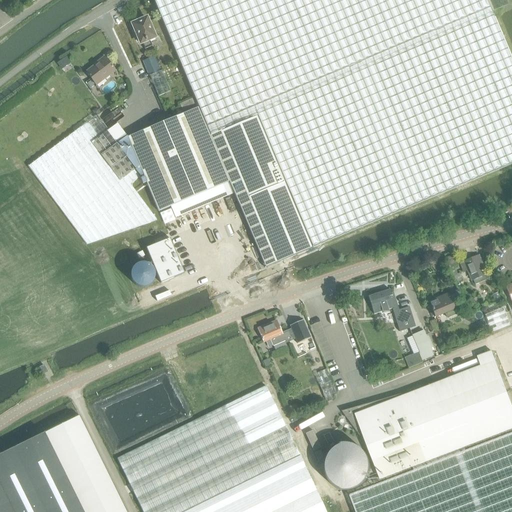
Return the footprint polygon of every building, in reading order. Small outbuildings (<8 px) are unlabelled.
[(159,0),(154,3),(179,63),(198,108),(209,136),(229,182),(234,193),(264,264),(266,268),(511,165),(511,59),(494,16),(487,0),(159,0)] [(507,0),(489,0),(494,11),(509,4),(507,0)] [(148,41),(155,38),(146,18),(145,19),(144,16),(137,19),(138,21),(132,24),(138,39),(136,40),(138,43),(140,42),(140,44),(142,43),(144,49),(151,47),(148,41)] [(68,56),(57,64),(61,70),(71,64),(68,60),(70,58),(68,56)] [(155,57),(143,61),(158,97),(170,92),(161,71),(161,70),(155,57)] [(96,86),(115,72),(104,58),(97,63),(98,64),(86,73),(96,86)] [(182,110),(195,104),(192,98),(180,104),(182,110)] [(108,131),(92,143),(120,181),(140,167),(143,175),(159,211),(171,207),(175,218),(234,193),(229,182),(209,136),(198,108),(128,138),(117,124),(109,131),(108,131)] [(97,116),(28,167),(87,245),(157,220),(140,197),(130,185),(143,175),(140,167),(120,181),(92,143),(108,131),(97,116)] [(170,239),(146,249),(160,284),(184,274),(170,239)] [(477,256),(461,263),(464,272),(468,270),(472,281),(473,281),(475,285),(486,281),(485,279),(484,276),(485,276),(480,263),(482,262),(479,256),(477,256)] [(451,260),(446,262),(449,270),(454,267),(458,265),(455,258),(451,260)] [(390,291),(369,298),(374,315),(382,312),(382,313),(389,313),(388,310),(392,309),(399,332),(415,327),(409,307),(399,311),(393,293),(391,293),(390,291)] [(458,293),(449,297),(453,305),(461,301),(458,293)] [(498,293),(492,295),(495,302),(501,300),(498,293)] [(448,295),(429,303),(436,318),(445,314),(447,319),(458,314),(456,310),(455,310),(453,305),(449,297),(448,295)] [(502,308),(491,313),(498,331),(510,326),(505,314),(502,308)] [(303,321),(290,326),(292,331),(295,339),(297,343),(310,338),(303,321)] [(435,335),(441,333),(436,321),(430,323),(435,335)] [(286,343),(295,339),(292,331),(289,333),(282,335),(277,322),(267,326),(268,328),(259,332),(264,343),(271,340),(273,345),(285,340),(286,343)] [(424,364),(412,337),(406,339),(413,355),(405,358),(410,369),(424,364)] [(401,395),(342,412),(361,439),(364,438),(380,481),(511,430),(511,406),(491,352),(477,358),(481,367),(402,397),(401,395)] [(48,372),(44,365),(39,368),(43,375),(45,374),(48,372)] [(336,393),(326,370),(315,374),(327,403),(333,400),(336,393)] [(266,387),(117,460),(142,511),(326,511),(323,504),(266,387)] [(296,405),(288,408),(290,414),(298,411),(296,405)] [(78,417),(44,433),(45,435),(44,435),(81,511),(126,511),(79,416),(78,417)] [(321,448),(313,431),(306,434),(314,451),(321,448)] [(81,511),(44,435),(0,456),(0,511),(81,511)] [(511,511),(511,435),(351,497),(356,511),(511,511)] [(315,453),(318,461),(323,458),(320,451),(315,453)]
